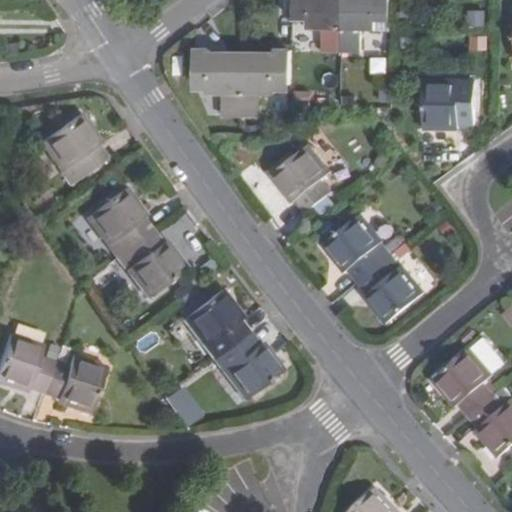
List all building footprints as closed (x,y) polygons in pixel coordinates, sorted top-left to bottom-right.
[(322,53),(342,53),(344,0),(294,0),(294,23),(309,24),(309,32),(311,32),(311,38),(308,38),(308,50),(323,50),(322,53)] [(344,0),(342,53),(378,54),(379,37),(393,36),(393,28),(393,6),(393,0),(344,0)] [(407,28),(407,7),(393,6),(393,28),(407,28)] [(485,14),(464,14),(464,28),(486,28),(485,14)] [(214,52),(196,52),(195,86),(210,86),(209,95),(225,95),(224,117),(245,118),(246,60),(214,59),(214,52)] [(277,53),(277,61),(246,60),(245,118),(265,118),(265,95),(280,96),(281,86),(294,86),(295,53),(277,53)] [(463,82),(426,81),(424,131),(446,131),(447,125),(477,126),(478,95),(462,95),(463,82)] [(314,92),(301,92),(300,108),(313,108),(314,92)] [(81,115),(40,143),(70,186),(107,160),(90,134),(93,132),(81,115)] [(333,174),(310,146),(273,176),(285,192),(289,189),(309,214),(334,194),(324,181),(333,174)] [(139,206),(126,189),(88,216),(111,246),(118,241),(127,254),(154,233),(135,208),(139,206)] [(169,226),(188,262),(207,253),(188,216),(169,226)] [(395,255),(364,216),(326,246),(340,264),(344,262),(361,282),(395,255)] [(175,255),(172,257),(154,233),(127,254),(121,259),(150,297),(187,270),(175,255)] [(390,325),(428,295),(395,255),(361,282),(382,308),(378,311),(390,325)] [(187,317),(184,319),(205,348),(214,341),(223,353),(251,333),(232,308),(235,305),(224,290),(202,306),(197,300),(182,311),(187,317)] [(273,355),(270,358),(251,333),(223,353),(214,359),(246,400),(285,371),(273,355)] [(0,384),(14,389),(16,385),(44,395),(54,363),(39,358),(43,347),(10,335),(0,363),(0,384)] [(495,377),(472,350),(435,381),(448,397),(452,394),(472,417),(501,392),(492,381),(495,377)] [(72,356),(68,368),(54,363),(44,395),(71,404),(70,407),(91,415),(106,368),(72,356)] [(184,386),(166,398),(187,429),(205,417),(184,386)] [(511,396),(505,389),(501,392),(472,417),(492,441),(489,444),(503,459),(511,450),(511,396)] [(394,511),(389,507),(391,504),(378,491),(356,511),(394,511)]
